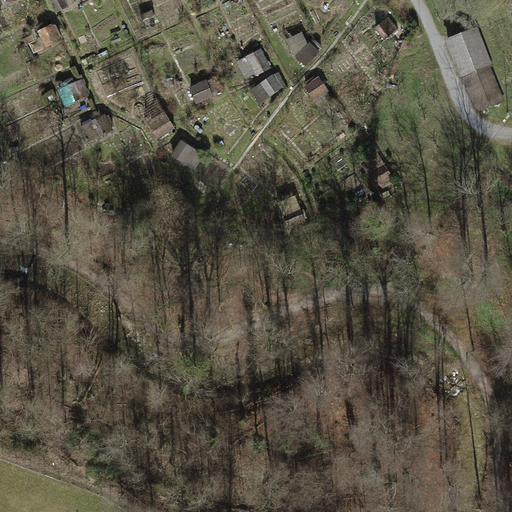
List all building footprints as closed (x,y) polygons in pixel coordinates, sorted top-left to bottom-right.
[(478,33),(447,46),(462,83),(493,70),(478,33)] [(303,37),(288,43),(296,61),(308,70),(324,50),(313,42),(309,48),(303,37)] [(262,51),(246,60),(257,80),(273,71),(262,51)] [(507,103),(493,70),(462,83),(477,116),(507,103)] [(274,77),(261,87),(271,100),(284,91),(274,77)] [(320,79),(304,90),(314,104),(330,94),(320,79)] [(84,82),(69,88),(77,106),(92,99),(84,82)] [(207,83),(189,92),(198,108),(216,99),(207,83)] [(166,115),(148,126),(158,142),(176,131),(166,115)] [(183,142),(173,159),(186,167),(197,150),(183,142)]
